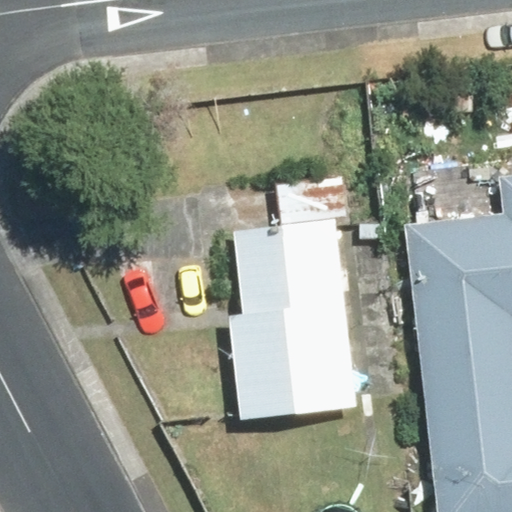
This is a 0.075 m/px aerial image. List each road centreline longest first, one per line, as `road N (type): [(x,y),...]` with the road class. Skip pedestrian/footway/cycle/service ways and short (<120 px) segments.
road 1 (tertiary): [(0,354),(83,511)]
road 2 (residential): [(0,16),(141,0)]
